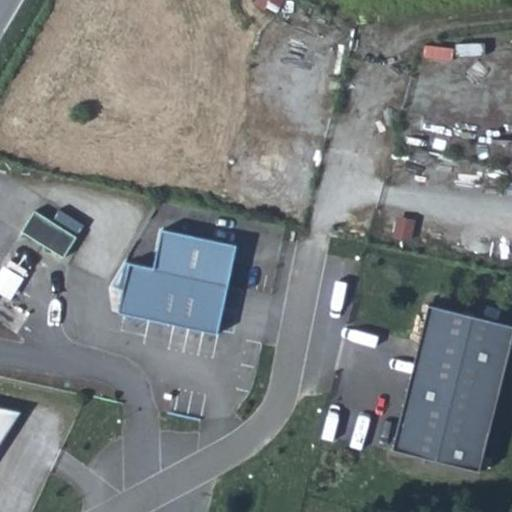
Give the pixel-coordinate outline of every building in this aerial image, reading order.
[(259,0),(259,2),(280,13),(286,0),(259,0)] [(37,209),(24,230),(67,256),(80,235),(37,209)] [(237,245),(162,230),(155,268),(128,262),(113,286),(124,291),(119,313),(218,332),(237,245)] [(12,262),(8,268),(25,278),(29,272),(12,262)] [(6,267),(0,275),(0,291),(13,299),(26,279),(25,278),(8,268),(6,267)] [(511,343),(450,328),(415,474),(503,495),(511,457),(511,343)] [(0,454),(23,416),(0,411),(0,454)]
